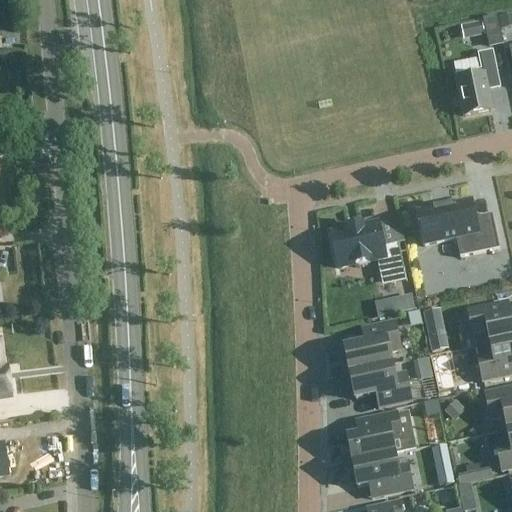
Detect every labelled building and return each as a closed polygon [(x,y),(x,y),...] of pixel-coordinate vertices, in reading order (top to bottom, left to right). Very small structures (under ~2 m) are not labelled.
[(511,19),(511,16),(497,19),(500,32),(511,29),(511,19)] [(498,33),(495,18),(482,21),(485,36),(498,33)] [(481,24),(460,28),(462,39),(483,35),(481,24)] [(455,78),(464,118),(491,113),(485,84),(497,82),(491,54),(478,57),(481,73),(455,78)] [(459,260),(498,252),(491,218),(474,221),(470,204),(435,212),(434,209),(413,213),(415,220),(416,220),(423,249),(455,242),(459,260)] [(369,265),(371,263),(383,261),(387,277),(404,274),(398,246),(382,250),(377,227),(362,231),(361,228),(346,231),(347,234),(331,237),(338,270),(351,267),(352,268),(355,269),(357,270),(359,270),(362,269),(364,269),(366,267),(367,267),(369,265)] [(487,334),(489,346),(511,341),(511,316),(509,318),(506,305),(467,314),(472,337),(487,334)] [(414,307),(395,309),(396,320),(416,318),(414,307)] [(422,315),(430,355),(448,351),(439,312),(422,315)] [(344,351),(349,377),(392,367),(389,355),(400,353),(394,325),(367,331),(369,342),(367,345),(344,351)] [(511,341),(489,346),(492,359),(477,362),(482,385),(511,378),(511,341)] [(0,399),(11,398),(8,382),(13,381),(15,378),(14,374),(11,372),(7,372),(2,372),(0,355),(0,399)] [(455,361),(429,370),(431,378),(458,370),(455,361)] [(392,367),(349,377),(355,402),(378,396),(382,399),(384,410),(411,404),(405,376),(394,378),(392,367)] [(427,399),(426,369),(410,369),(411,400),(427,399)] [(499,421),(502,434),(511,431),(511,390),(479,398),(485,424),(499,421)] [(438,411),(419,415),(423,437),(443,432),(438,411)] [(346,439),(352,465),(394,456),(392,443),(402,441),(396,415),(366,422),(369,435),(346,439)] [(511,431),(502,434),(504,446),(491,449),(496,476),(511,472),(511,431)] [(0,479),(8,479),(4,447),(0,447),(0,479)] [(431,451),(439,488),(453,485),(445,448),(431,451)] [(394,456),(352,465),(357,491),(379,486),(382,499),(412,493),(407,467),(397,470),(394,456)]
